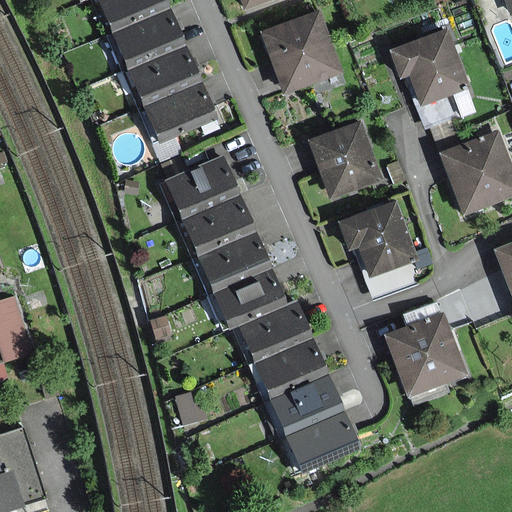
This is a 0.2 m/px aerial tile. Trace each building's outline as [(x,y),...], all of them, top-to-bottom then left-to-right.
[(171,19),(163,0),(118,0),(96,9),(110,44),(171,19)] [(242,0),(248,16),(291,0),(242,0)] [(319,11),(264,34),(292,102),(347,79),(319,11)] [(186,54),(171,19),(110,44),(124,79),(186,54)] [(438,21),(386,38),(413,115),(464,97),(438,21)] [(200,90),(186,54),(124,79),(138,114),(200,90)] [(214,125),(200,90),(138,114),(153,149),(214,125)] [(363,127),(311,147),(334,205),(386,185),(363,127)] [(511,165),(501,135),(436,158),(458,219),(511,200),(511,165)] [(239,199),(222,162),(164,189),(180,225),(239,199)] [(255,235),(239,199),(180,225),(197,261),(255,235)] [(400,206),(343,227),(370,300),(427,279),(400,206)] [(272,271),(255,235),(197,261),(213,298),(272,271)] [(511,247),(492,258),(511,299),(511,247)] [(288,307),(272,271),(213,298),(230,334),(288,307)] [(0,282),(0,380),(29,371),(0,282)] [(316,353),(302,319),(242,344),(256,377),(316,353)] [(452,320),(385,342),(407,411),(474,390),(452,320)] [(330,387),(316,353),(256,377),(270,411),(330,387)] [(344,421),(330,387),(270,411),(284,445),(344,421)] [(358,454),(344,421),(284,445),(298,479),(358,454)] [(21,433),(0,439),(0,511),(41,499),(21,433)]
